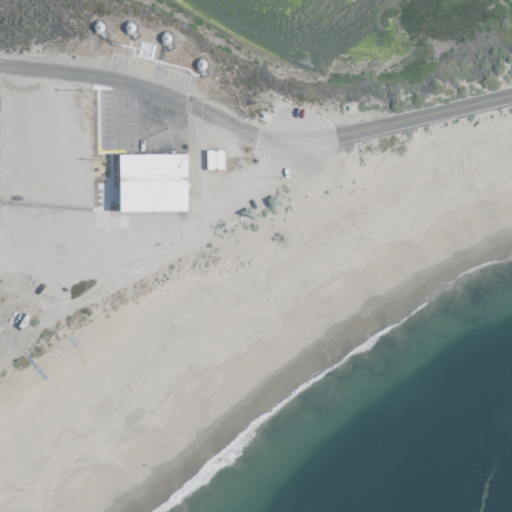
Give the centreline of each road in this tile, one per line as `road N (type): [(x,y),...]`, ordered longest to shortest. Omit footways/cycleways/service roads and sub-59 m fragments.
road 1 (residential): [(511,97),(304,144),(0,356)]
road 2 (residential): [(0,64),(98,76),(304,144)]
